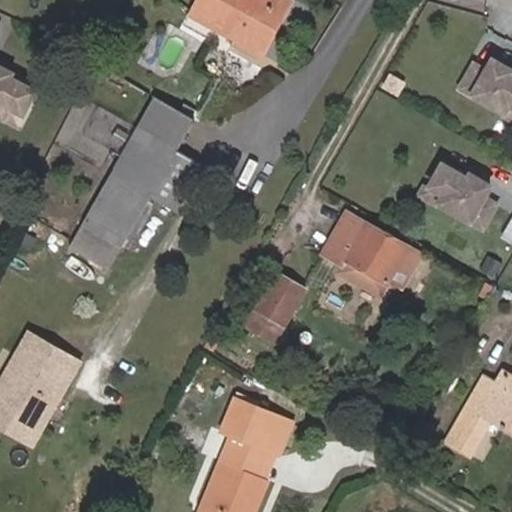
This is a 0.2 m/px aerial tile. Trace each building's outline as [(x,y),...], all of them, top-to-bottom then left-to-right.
[(265,52),(293,1),(290,0),(200,0),(193,15),(233,38),(235,36),(265,52)] [(511,76),(511,75),(492,64),(486,75),(474,68),(460,92),(504,117),(508,109),(511,111),(511,81),(510,80),(511,76)] [(13,74),(0,66),(0,113),(4,116),(9,108),(23,116),(35,93),(10,79),(13,74)] [(84,223),(123,245),(151,195),(179,210),(206,165),(177,149),(194,118),(158,98),(84,223)] [(482,199),(488,188),(468,177),(465,181),(440,167),(427,189),(441,197),(437,205),(481,230),(494,206),(482,199)] [(382,294),(410,246),(349,212),(326,253),(344,263),(340,270),(382,294)] [(113,264),(123,245),(84,223),(74,242),(113,264)] [(275,341),(306,288),(278,273),(247,325),(275,341)] [(0,421),(29,438),(73,360),(32,337),(0,394),(0,421)] [(448,439),(471,453),(493,418),(511,429),(511,373),(505,370),(498,382),(486,375),(448,439)] [(229,432),(242,400),(235,397),(222,429),(229,432)] [(275,452),(288,420),(242,400),(229,432),(233,434),(275,452)] [(281,454),(295,422),(288,420),(275,452),(281,454)] [(263,479),(275,452),(233,434),(221,461),(263,479)] [(253,511),(267,481),(263,479),(221,461),(199,511),(253,511)]
